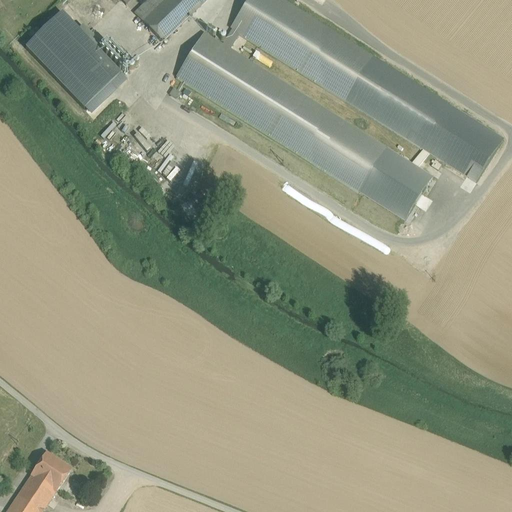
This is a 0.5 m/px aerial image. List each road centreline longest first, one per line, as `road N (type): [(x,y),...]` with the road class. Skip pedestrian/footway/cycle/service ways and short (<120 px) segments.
road 1 (residential): [(0,384),(81,451),(229,511)]
road 2 (track): [(313,0),(511,132)]
road 3 (track): [(225,0),(131,123)]
